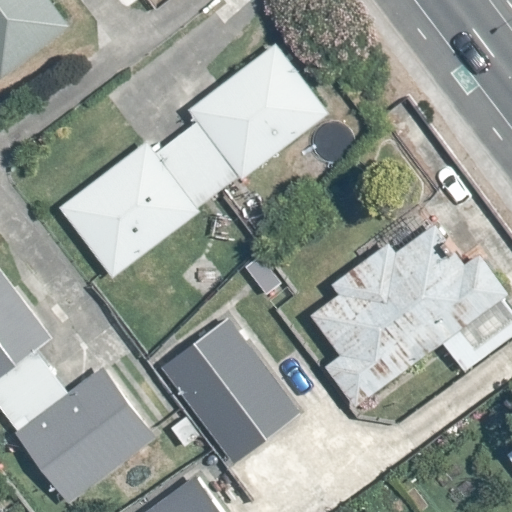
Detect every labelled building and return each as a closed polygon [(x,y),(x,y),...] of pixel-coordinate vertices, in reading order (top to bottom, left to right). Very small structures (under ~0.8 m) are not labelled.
[(0,0),(0,73),(65,23),(47,0),(0,0)] [(238,176),(326,111),(276,44),(188,109),(149,137),(199,204),(238,176)] [(199,204),(149,137),(58,205),(108,272),(199,204)] [(454,249),(434,222),(308,312),(338,354),(323,364),(350,403),(440,339),(461,369),(511,332),(511,312),(462,242),(454,249)] [(0,373),(15,362),(53,334),(0,262),(0,373)] [(298,415),(227,309),(156,357),(228,462),(298,415)] [(41,344),(15,362),(0,373),(0,412),(64,501),(155,435),(104,364),(72,387),(41,344)] [(218,511),(189,473),(137,511),(218,511)]
